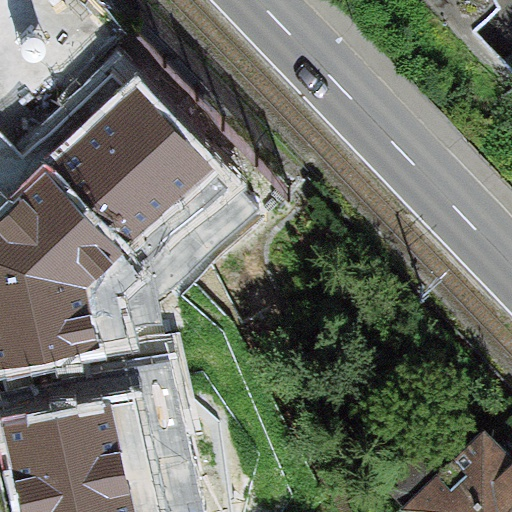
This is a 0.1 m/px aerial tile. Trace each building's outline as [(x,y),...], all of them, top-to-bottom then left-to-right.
[(478,22),(500,0),(387,0),(443,58),(478,22)] [(511,83),(511,59),(478,22),(443,58),(488,107),(511,83)] [(0,370),(114,345),(96,264),(201,161),(115,67),(0,170),(0,370)] [(150,511),(127,396),(0,421),(0,464),(9,511),(150,511)] [(511,511),(511,437),(486,410),(462,434),(443,414),(385,470),(425,511),(511,511)] [(328,485),(342,511),(362,511),(369,508),(350,474),(328,485)]
